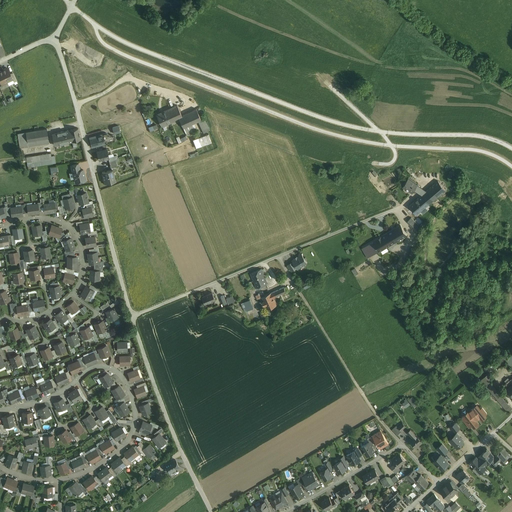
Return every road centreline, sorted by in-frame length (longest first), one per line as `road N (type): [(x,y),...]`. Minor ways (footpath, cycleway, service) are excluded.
road 1 (track): [(74,4),(121,38),(341,121),(381,131),(486,135),(511,146)]
road 2 (track): [(88,17),(107,45),(321,129),(392,145),(475,149),(511,164)]
road 3 (residential): [(0,410),(49,398),(95,366),(118,373),(135,417),(123,445),(76,476),(31,478),(0,465)]
road 4 (residential): [(54,38),(132,316)]
road 5 (residential): [(278,256),(361,393),(402,444)]
road 6 (residential): [(0,314),(26,321),(50,311),(72,293),(83,268),(79,240),(58,220),(0,228)]
road 7 (residential): [(132,316),(211,511)]
road 8 (residential): [(132,316),(278,256)]
road 9 (residential): [(278,256),(413,195)]
road 10 (residential): [(402,444),(286,511)]
road 11 (track): [(376,164),(393,160),(395,149),(329,85)]
